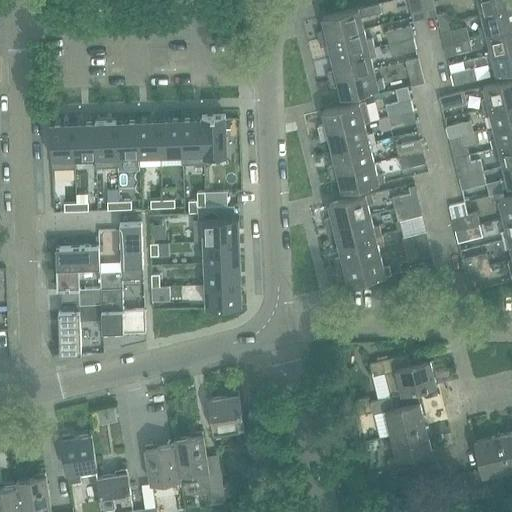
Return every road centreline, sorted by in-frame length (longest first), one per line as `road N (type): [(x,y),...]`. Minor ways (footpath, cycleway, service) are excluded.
road 1 (residential): [(286,343),(271,223),(266,62),(273,33),(299,0)]
road 2 (residential): [(26,390),(286,343)]
road 3 (residential): [(21,256),(10,0)]
road 4 (residential): [(286,343),(358,332),(511,339)]
road 5 (residential): [(323,511),(286,343)]
road 6 (residential): [(26,390),(21,256)]
